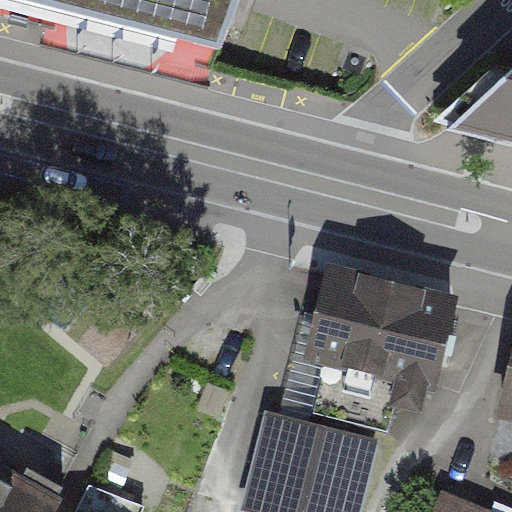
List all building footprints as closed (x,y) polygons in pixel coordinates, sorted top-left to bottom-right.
[(241,0),(0,0),(223,54),(241,0)] [(511,67),(455,126),(511,143),(511,67)] [(431,400),(454,307),(334,278),(311,370),(431,400)] [(511,437),(511,358),(493,432),(511,437)] [(364,511),(382,445),(270,417),(245,511),(248,511),(364,511)] [(0,511),(53,511),(65,491),(0,456),(0,511)] [(511,511),(511,510),(448,486),(437,511),(511,511)]
